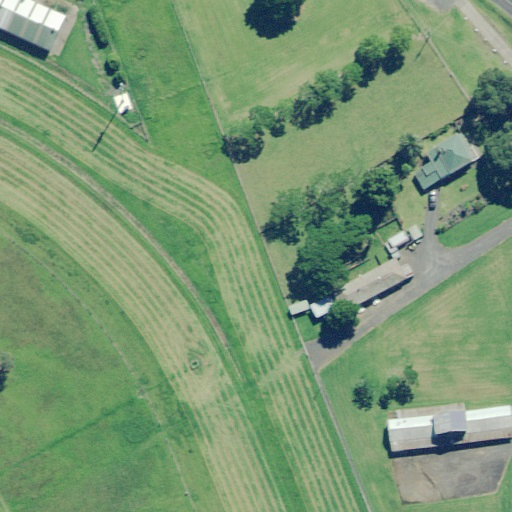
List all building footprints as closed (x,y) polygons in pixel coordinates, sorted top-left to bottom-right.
[(0,0),(0,31),(50,52),(65,16),(26,0),(0,0)] [(475,163),(461,136),(409,164),(423,190),(475,163)] [(406,241),(402,233),(386,241),(391,250),(406,241)] [(394,258),(330,290),(343,314),(406,282),(394,258)] [(335,310),(329,297),(308,307),(314,320),(335,310)] [(307,310),(304,302),(287,308),(290,317),(307,310)] [(511,406),(388,418),(391,453),(511,441),(511,406)]
